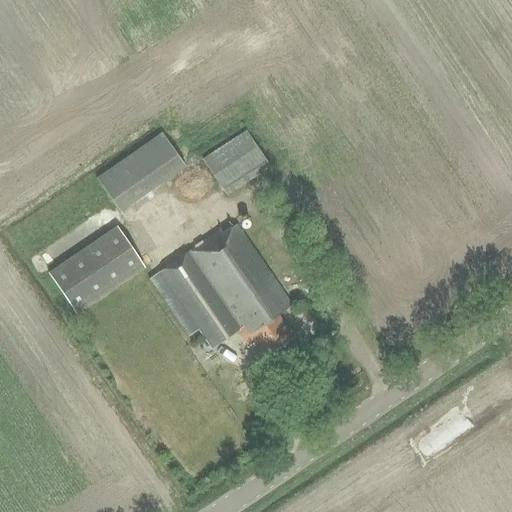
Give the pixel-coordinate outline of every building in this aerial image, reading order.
[(126,75),(90,97),(98,110),(134,88),(126,75)] [(270,168),(257,147),(246,131),(203,159),(227,196),(270,168)] [(120,211),(186,166),(163,132),(97,177),(120,211)] [(291,338),(276,317),(292,306),(236,225),(222,235),(219,231),(160,272),(211,348),(234,332),(245,349),(254,343),(255,342),(265,356),(291,338)] [(143,270),(114,228),(50,271),(78,313),(143,270)]
